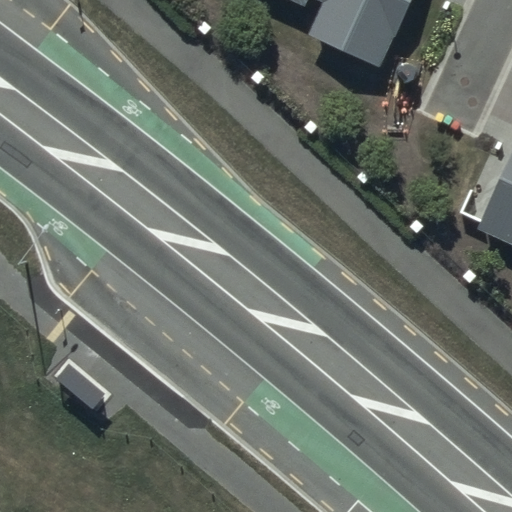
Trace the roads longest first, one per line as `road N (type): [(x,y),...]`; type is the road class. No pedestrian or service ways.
road 1 (secondary): [(0,50),(303,286),(511,467)]
road 2 (secondary): [(453,511),(254,337),(0,139)]
